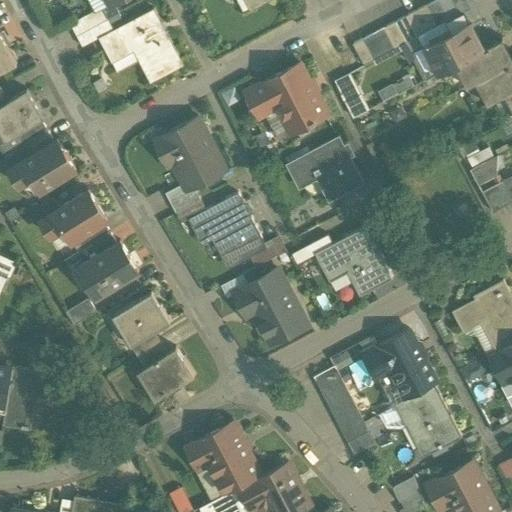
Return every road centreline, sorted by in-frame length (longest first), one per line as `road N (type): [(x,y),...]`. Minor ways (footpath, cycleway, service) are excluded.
road 1 (residential): [(368,0),(100,143)]
road 2 (residential): [(259,382),(511,242)]
road 3 (residential): [(100,143),(259,382)]
road 4 (residential): [(0,486),(62,478),(108,461),(259,382)]
road 5 (residential): [(259,382),(368,511)]
road 6 (residential): [(16,0),(100,143)]
